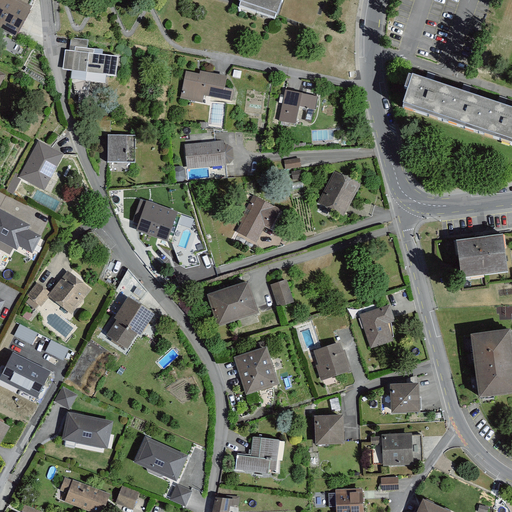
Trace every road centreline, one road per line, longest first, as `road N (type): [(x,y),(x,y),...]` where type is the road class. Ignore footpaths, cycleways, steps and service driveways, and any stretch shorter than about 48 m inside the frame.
road 1 (residential): [(47,0),(61,99),(95,189),(217,384),(209,511)]
road 2 (residential): [(511,476),(478,452),(459,425),(405,233),(412,203)]
road 3 (residential): [(377,0),(370,87),(396,182),(412,203)]
